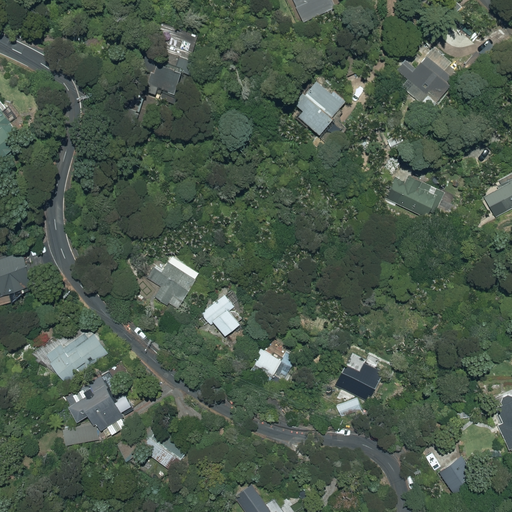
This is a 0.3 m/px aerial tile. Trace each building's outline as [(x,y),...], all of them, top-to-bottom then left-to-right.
[(294,0),(305,21),(337,4),(334,0),(294,0)] [(461,70),(451,62),(453,59),(435,45),(423,60),(422,59),(416,67),(406,59),(398,69),(408,78),(401,86),(413,95),(419,87),(437,102),(452,83),(451,83),(461,70)] [(461,68),(473,78),(489,59),(477,49),(461,68)] [(193,63),(178,58),(175,67),(149,58),(145,71),(150,73),(143,92),(153,95),(156,88),(171,94),(179,72),(189,76),(193,63)] [(332,89),(317,78),(305,92),(303,90),(295,100),(304,107),(299,112),(321,130),(347,96),(334,87),(332,89)] [(0,156),(17,142),(10,132),(16,127),(10,120),(17,115),(9,105),(3,110),(0,105),(0,156)] [(385,195),(427,217),(430,210),(436,212),(446,191),(423,179),(423,178),(409,171),(406,178),(396,173),(385,195)] [(511,171),(504,175),(507,179),(498,184),(499,186),(485,194),(497,216),(511,207),(511,171)] [(0,251),(0,287),(31,281),(22,246),(0,251)] [(169,301),(178,306),(200,269),(173,253),(169,259),(162,269),(151,262),(144,275),(161,285),(155,295),(167,304),(169,301)] [(215,321),(226,333),(241,321),(230,308),(236,304),(226,291),(202,311),(212,323),(215,321)] [(107,351),(94,332),(88,336),(85,331),(63,345),(61,342),(45,353),(65,381),(107,351)] [(271,379),(281,385),(298,354),(286,348),(282,356),(261,344),(255,356),(257,357),(249,372),(269,383),(271,379)] [(337,383),(368,399),(371,394),(373,395),(386,370),(365,359),(360,368),(347,362),(337,383)] [(107,386),(105,382),(68,405),(78,419),(88,413),(94,421),(97,419),(102,427),(125,413),(117,401),(119,399),(109,384),(107,386)] [(338,404),(342,416),(362,408),(358,397),(338,404)] [(511,398),(493,407),(511,446),(511,445),(511,398)] [(138,443),(175,469),(192,444),(156,418),(138,443)] [(63,429),(66,444),(99,438),(97,423),(63,429)] [(118,443),(127,459),(139,452),(130,436),(118,443)] [(463,454),(440,470),(456,493),(479,477),(463,454)]
